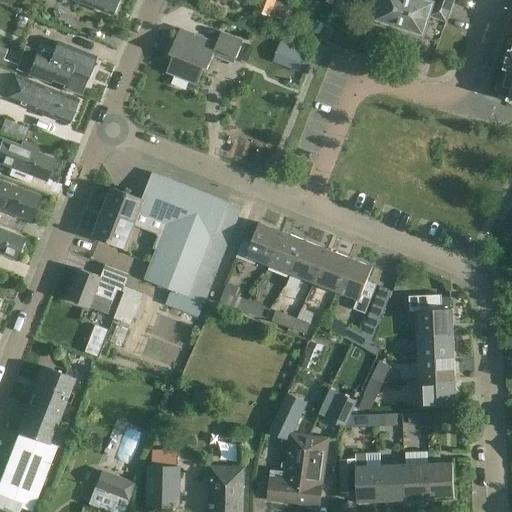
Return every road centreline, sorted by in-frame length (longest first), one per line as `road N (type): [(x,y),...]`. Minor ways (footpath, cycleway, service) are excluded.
road 1 (residential): [(496,511),(480,282),(311,207)]
road 2 (residential): [(0,392),(103,126)]
road 3 (residential): [(311,207),(349,95),(361,82),(432,98),(449,94)]
road 4 (residential): [(311,207),(103,126)]
road 5 (residential): [(103,126),(153,0)]
